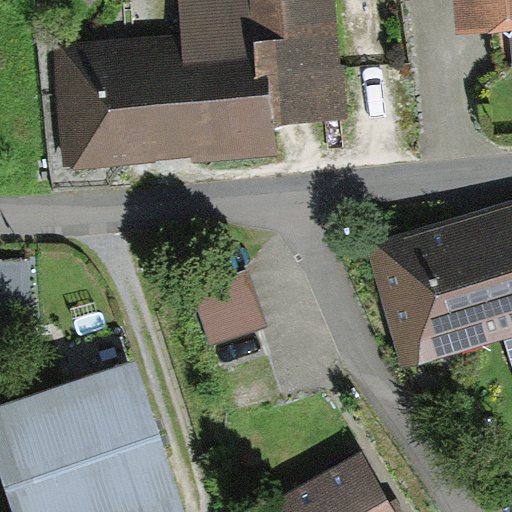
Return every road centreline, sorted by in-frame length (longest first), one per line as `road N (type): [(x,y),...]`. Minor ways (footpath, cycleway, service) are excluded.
road 1 (residential): [(469,511),(366,362),(308,239),(300,190)]
road 2 (residential): [(0,210),(300,190)]
road 3 (residential): [(300,190),(511,171)]
